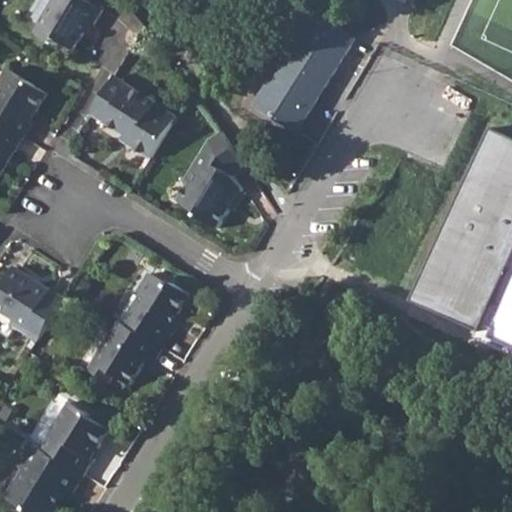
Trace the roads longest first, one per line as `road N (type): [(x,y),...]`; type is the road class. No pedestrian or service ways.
road 1 (residential): [(422,110),(377,87),(256,292)]
road 2 (residential): [(256,292),(128,511)]
road 3 (residential): [(256,292),(116,209),(60,211)]
